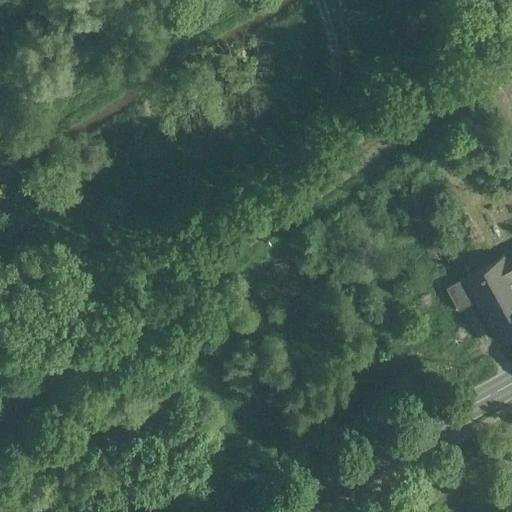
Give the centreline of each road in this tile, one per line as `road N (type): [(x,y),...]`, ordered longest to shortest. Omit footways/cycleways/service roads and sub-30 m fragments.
road 1 (track): [(318,0),(333,62),(331,94),(315,122),(0,362)]
road 2 (primary): [(511,379),(266,511)]
